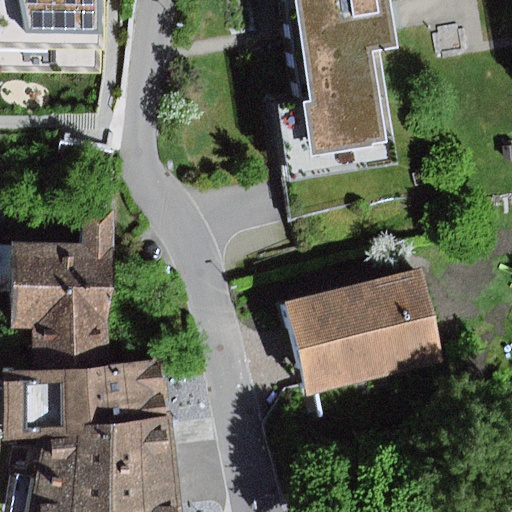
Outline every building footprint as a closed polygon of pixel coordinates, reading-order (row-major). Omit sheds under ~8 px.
[(0,0),(0,73),(101,75),(103,0),(0,0)] [(300,0),(317,105),(286,110),(296,174),(392,159),(376,57),(406,52),(401,16),(397,0),(300,0)] [(112,152),(60,143),(56,174),(107,182),(112,152)] [(80,243),(14,242),(13,328),(34,328),(33,369),(116,365),(118,209),(81,209),(80,243)] [(414,272),(283,306),(307,398),(438,363),(414,272)] [(33,369),(4,371),(6,442),(45,439),(32,511),(184,511),(174,416),(169,417),(165,363),(116,365),(33,369)]
